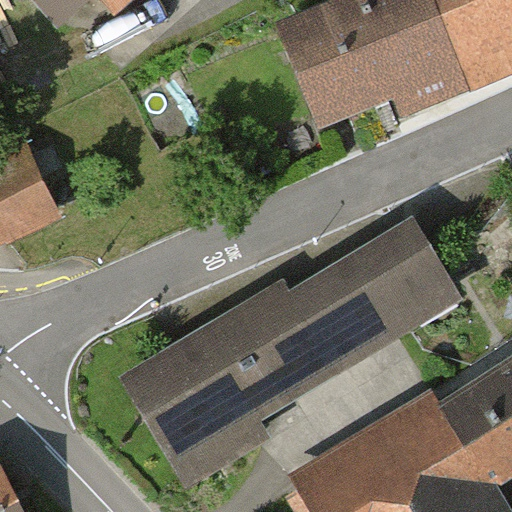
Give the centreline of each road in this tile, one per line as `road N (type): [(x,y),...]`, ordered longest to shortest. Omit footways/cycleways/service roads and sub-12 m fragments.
road 1 (residential): [(511,119),(42,329),(0,362)]
road 2 (tertiary): [(116,511),(0,395)]
